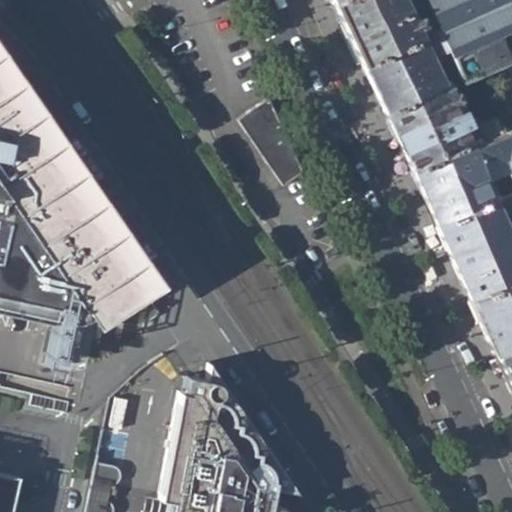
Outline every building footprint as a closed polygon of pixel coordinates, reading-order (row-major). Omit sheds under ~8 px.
[(359,59),(419,33),(415,25),(422,22),(415,7),(411,5),(406,6),(403,0),(331,0),(357,55),(359,59)] [(511,0),(425,0),(437,25),(419,33),(424,44),(437,51),(446,47),(455,67),(461,81),(511,57),(511,0)] [(412,96),(441,83),(443,87),(449,84),(446,77),(441,80),(438,74),(455,67),(446,47),(437,51),(424,44),(419,33),(359,59),(384,111),(413,98),(412,96)] [(0,111),(0,112),(3,112),(9,112),(15,115),(20,117),(24,120),(27,124),(28,124),(30,127),(34,135),(36,140),(36,145),(37,146),(36,150),(36,152),(36,155),(35,158),(34,159),(32,165),(50,152),(131,270),(79,305),(69,302),(66,317),(77,317),(89,313),(146,274),(0,59),(0,111)] [(387,117),(411,170),(504,130),(497,114),(470,126),(458,100),(461,98),(457,90),(453,92),(451,88),(449,84),(443,87),(441,83),(412,96),(413,98),(384,111),(387,117)] [(265,93),(236,113),(278,180),(298,167),(265,93)] [(0,291),(53,303),(53,299),(69,302),(79,305),(131,270),(50,152),(32,165),(34,159),(35,158),(36,155),(36,152),(36,150),(37,146),(36,145),(36,140),(34,135),(30,127),(28,124),(27,124),(24,120),(20,117),(15,115),(9,112),(5,112),(3,112),(0,112),(0,111),(0,291)] [(424,198),(437,226),(511,191),(511,126),(504,130),(411,170),(424,198)] [(451,257),(470,298),(511,278),(511,237),(509,230),(511,229),(508,223),(506,223),(501,213),(508,211),(511,213),(511,191),(437,226),(451,257)] [(479,318),(490,342),(511,332),(511,278),(470,298),(479,318)] [(0,302),(51,313),(53,303),(0,291),(0,302)] [(51,313),(41,367),(56,370),(60,348),(66,317),(69,302),(53,299),(53,303),(51,313)] [(511,332),(490,342),(493,349),(511,339),(511,332)] [(511,339),(493,349),(511,390),(511,339)] [(284,511),(285,510),(283,507),(280,505),(276,503),(271,504),(267,506),(263,506),(268,482),(292,488),(203,359),(203,374),(184,372),(180,387),(175,388),(157,494),(168,497),(166,511),(165,511),(284,511)] [(91,478),(105,481),(106,481),(115,475),(116,462),(110,456),(96,453),(91,478)] [(0,511),(2,511),(10,477),(0,475),(0,511)] [(84,511),(86,511),(104,511),(108,509),(110,502),(108,497),(105,494),(88,492),(84,511)] [(157,494),(145,492),(142,507),(162,511),(166,511),(168,497),(157,494)]
